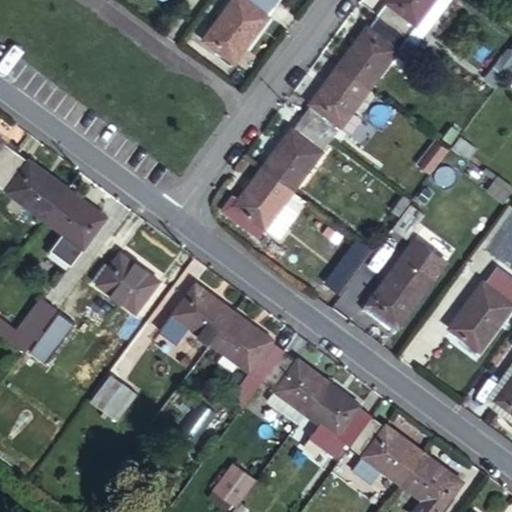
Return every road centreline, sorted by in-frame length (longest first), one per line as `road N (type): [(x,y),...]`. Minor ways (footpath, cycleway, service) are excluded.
road 1 (residential): [(511,474),(164,215)]
road 2 (residential): [(164,215),(0,92)]
road 3 (residential): [(245,111),(89,0)]
road 4 (unclassified): [(332,0),(245,111)]
road 5 (unclassified): [(245,111),(164,215)]
